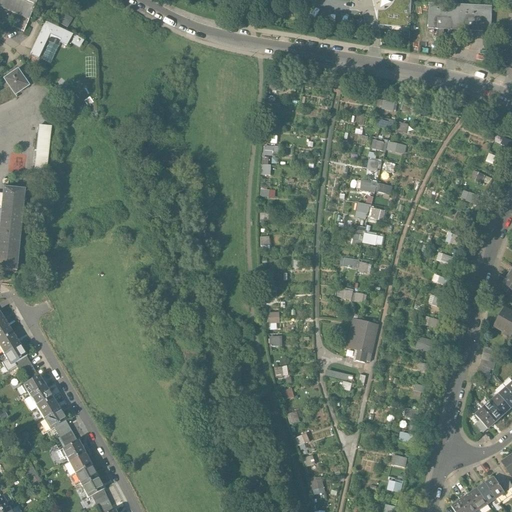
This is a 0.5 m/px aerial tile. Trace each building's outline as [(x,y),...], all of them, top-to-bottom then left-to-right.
[(37,0),(0,0),(0,24),(3,26),(3,24),(24,32),(37,0)] [(385,13),(381,14),(380,26),(409,28),(410,0),(397,0),(398,1),(394,6),(390,11),(385,13)] [(493,8),(430,5),(429,29),(438,29),(437,41),(443,41),(444,29),(481,31),(481,47),(491,48),(493,8)] [(59,44),(66,47),(72,36),(45,23),(30,55),(38,59),(49,35),(61,40),(59,44)] [(83,41),(75,37),(71,44),(78,49),(83,41)] [(9,88),(14,96),(28,86),(17,71),(3,80),(9,88)] [(0,104),(6,102),(14,96),(9,88),(1,93),(0,92),(0,104)] [(394,112),(397,102),(385,100),(383,109),(394,112)] [(406,102),(404,112),(414,113),(416,104),(406,102)] [(400,121),(397,130),(407,133),(409,124),(400,121)] [(51,127),(39,126),(34,170),(46,171),(51,127)] [(375,139),(373,148),(384,151),(387,142),(375,139)] [(511,141),(504,139),(503,145),(511,147),(511,144),(511,141)] [(405,154),(407,145),(389,141),(387,150),(405,154)] [(267,155),(275,155),(275,147),(267,146),(267,155)] [(489,154),(487,162),(498,165),(500,156),(489,154)] [(368,168),(378,171),(381,161),(370,159),(368,168)] [(395,174),(397,164),(387,162),(385,171),(395,174)] [(272,175),(272,165),(263,165),(262,175),(272,175)] [(489,182),(489,173),(474,173),(473,182),(489,182)] [(361,190),(376,193),(378,182),(363,179),(361,190)] [(377,192),(389,194),(390,185),(379,183),(377,192)] [(0,210),(1,210),(0,215),(0,270),(16,272),(24,190),(3,188),(2,195),(0,194),(0,210)] [(461,199),(475,205),(479,196),(465,190),(461,199)] [(359,203),(357,217),(368,219),(370,204),(359,203)] [(374,208),(370,221),(380,223),(383,210),(374,208)] [(353,245),(362,247),(366,229),(357,227),(353,245)] [(366,232),(364,243),(382,247),(384,237),(366,232)] [(449,232),(447,241),(458,244),(460,236),(449,232)] [(446,266),(446,265),(452,267),(455,257),(440,252),(436,263),(446,266)] [(344,267),(358,270),(360,260),(346,258),(344,267)] [(370,274),(373,264),(361,262),(359,271),(370,274)] [(353,300),(354,291),(343,290),(342,298),(353,300)] [(367,303),(367,294),(356,293),(356,302),(367,303)] [(432,295),(429,307),(439,309),(441,297),(432,295)] [(511,305),(510,304),(500,325),(511,331),(511,305)] [(0,326),(12,319),(5,308),(0,311),(0,326)] [(270,330),(280,329),(280,312),(269,312),(270,330)] [(354,318),(348,348),(356,350),(354,359),(371,363),(379,323),(354,318)] [(19,331),(12,319),(0,326),(0,333),(4,340),(19,331)] [(26,342),(19,331),(4,340),(11,351),(26,342)] [(283,346),(283,336),(271,336),(271,346),(283,346)] [(417,349),(433,353),(436,340),(421,336),(417,349)] [(33,353),(26,342),(11,351),(18,362),(26,357),(33,353)] [(45,372),(33,353),(26,357),(38,377),(45,372)] [(503,362),(488,356),(486,370),(490,372),(489,377),(496,380),(498,368),(502,370),(503,362)] [(288,365),(275,368),(277,376),(289,374),(288,365)] [(353,381),(355,375),(329,369),(327,376),(353,381)] [(52,383),(45,372),(38,377),(30,382),(37,393),(52,383)] [(345,380),(342,388),(351,391),(353,383),(345,380)] [(59,394),(52,383),(37,393),(44,404),(59,394)] [(415,384),(414,397),(423,398),(424,384),(415,384)] [(292,388),(281,392),(283,398),(289,397),(288,394),(293,392),(292,388)] [(511,415),(511,413),(511,400),(506,393),(498,400),(511,415)] [(66,405),(59,394),(44,404),(51,415),(66,405)] [(503,422),(511,415),(498,400),(490,407),(503,422)] [(73,416),(66,405),(51,415),(58,426),(65,421),(73,416)] [(407,407),(406,418),(419,419),(420,409),(407,407)] [(495,429),(503,422),(490,407),(482,415),(495,429)] [(495,429),(482,415),(481,422),(489,431),(493,431),(495,429)] [(65,421),(77,443),(85,438),(73,416),(65,421)] [(308,433),(296,438),(300,445),(311,441),(308,433)] [(93,449),(87,437),(85,438),(77,443),(69,447),(75,459),(93,449)] [(63,448),(59,451),(63,458),(68,456),(63,448)] [(100,461),(93,449),(75,459),(82,471),(100,461)] [(393,455),(392,465),(407,466),(408,456),(393,455)] [(511,465),(508,460),(499,466),(503,472),(501,473),(511,488),(511,487),(511,465)] [(106,473),(100,461),(82,471),(88,483),(106,473)] [(113,485),(106,473),(88,483),(95,495),(104,490),(111,486),(113,485)] [(501,473),(492,479),(502,494),(511,488),(501,473)] [(313,480),(313,493),(325,493),(324,479),(313,480)] [(492,479),(484,485),(494,500),(502,494),(492,479)] [(401,493),(404,483),(391,480),(388,489),(401,493)] [(484,485),(475,490),(485,505),(494,500),(484,485)] [(120,508),(111,486),(104,490),(113,511),(120,508)] [(475,490),(467,496),(477,511),(485,505),(475,490)] [(21,511),(11,493),(0,499),(0,511),(21,511)] [(464,511),(475,511),(477,511),(467,496),(458,502),(464,511)]
